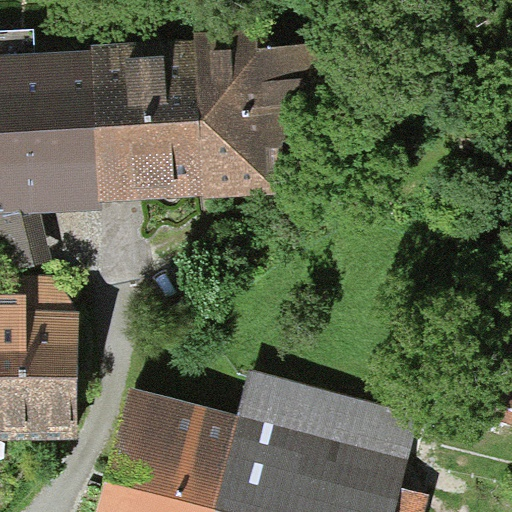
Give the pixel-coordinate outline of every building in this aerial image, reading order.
[(194,43),(0,49),(0,267),(6,284),(57,283),(39,220),(99,218),(99,205),(204,198),(204,202),(286,198),(283,144),(348,143),(342,47),(275,50),(260,35),(194,37),(194,43)] [(0,444),(44,443),(76,443),(79,319),(57,283),(6,284),(6,302),(0,302),(0,444)] [(459,405),(511,418),(511,343),(478,334),(459,405)] [(134,392),(101,511),(388,511),(395,489),(413,422),(253,379),(241,421),(134,392)] [(395,489),(388,511),(425,511),(430,500),(395,489)]
